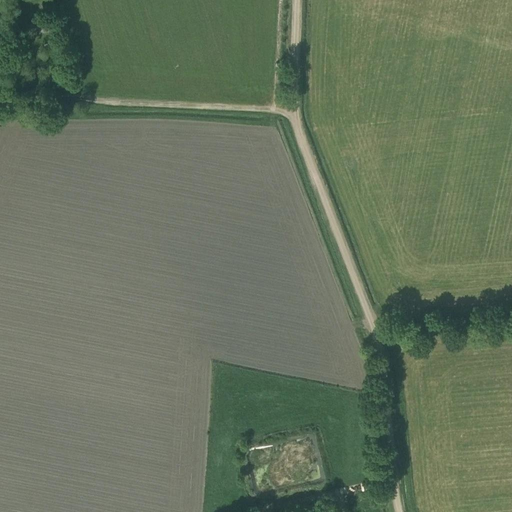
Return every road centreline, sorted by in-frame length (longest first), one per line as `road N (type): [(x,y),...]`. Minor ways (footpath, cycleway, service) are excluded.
road 1 (track): [(290,108),(378,336),(399,511)]
road 2 (track): [(0,102),(290,108)]
